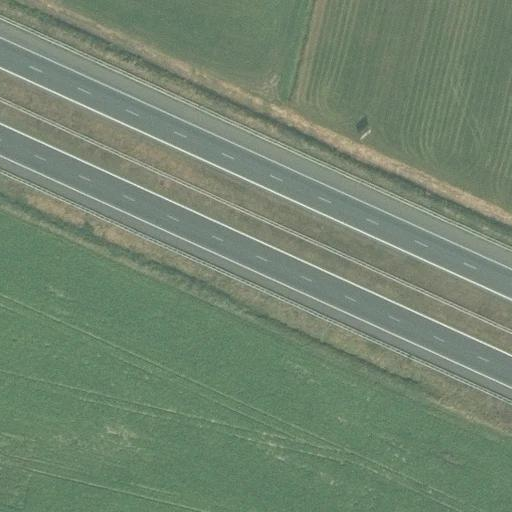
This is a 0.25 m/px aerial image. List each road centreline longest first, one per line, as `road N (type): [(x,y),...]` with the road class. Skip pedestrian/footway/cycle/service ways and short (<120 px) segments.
road 1 (motorway): [(0,132),(511,366)]
road 2 (motorway): [(511,276),(0,44)]
